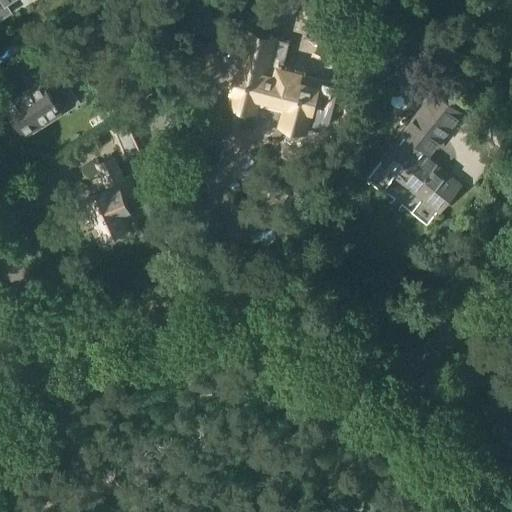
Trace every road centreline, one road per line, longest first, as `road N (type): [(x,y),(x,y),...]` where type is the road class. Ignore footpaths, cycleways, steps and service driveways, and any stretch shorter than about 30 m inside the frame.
road 1 (residential): [(399,389),(342,345),(267,311),(185,301),(104,317),(31,356)]
road 2 (residential): [(399,389),(511,269)]
road 3 (residential): [(461,511),(449,471),(399,389)]
